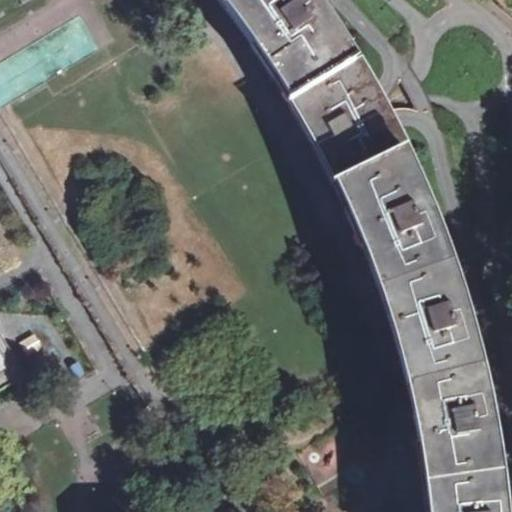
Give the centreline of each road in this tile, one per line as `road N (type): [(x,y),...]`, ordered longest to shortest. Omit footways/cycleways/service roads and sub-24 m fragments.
road 1 (residential): [(384,109),(424,119),(511,430)]
road 2 (residential): [(471,117),(511,374)]
road 3 (residential): [(337,0),(395,60),(384,109)]
